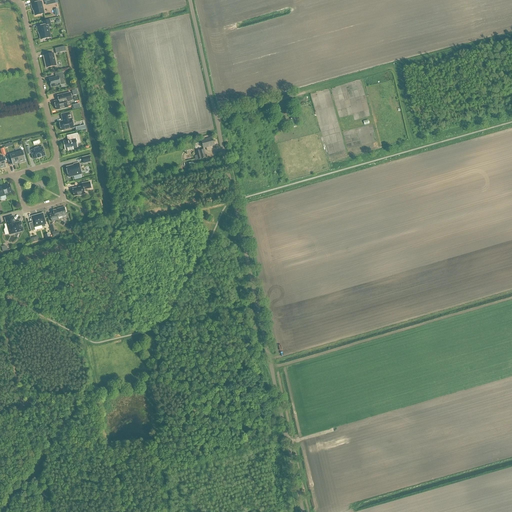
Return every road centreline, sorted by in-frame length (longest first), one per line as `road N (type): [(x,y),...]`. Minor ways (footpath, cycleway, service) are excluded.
road 1 (unclassified): [(302,511),(189,0)]
road 2 (track): [(46,511),(35,466),(61,434),(93,396),(155,381)]
road 3 (residential): [(13,0),(55,165)]
road 4 (track): [(286,439),(155,381)]
